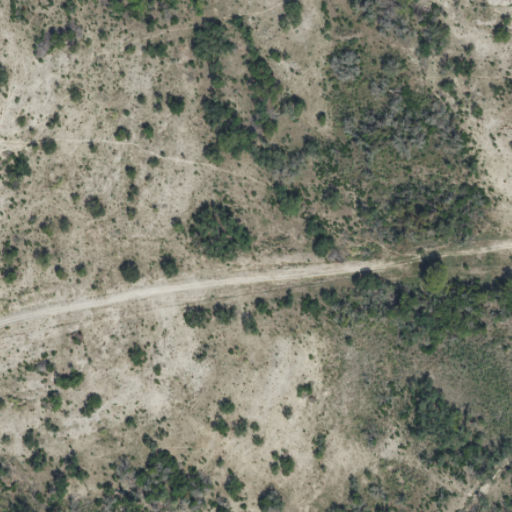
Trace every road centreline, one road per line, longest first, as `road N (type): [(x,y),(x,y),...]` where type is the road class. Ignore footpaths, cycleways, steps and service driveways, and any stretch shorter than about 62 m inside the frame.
road 1 (track): [(0,314),(511,253)]
road 2 (residential): [(394,511),(412,472),(511,388)]
